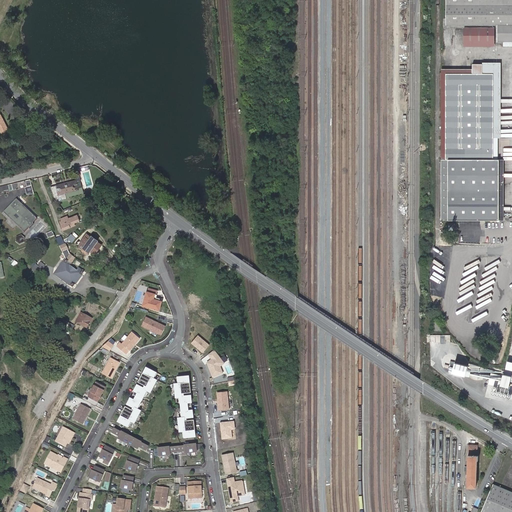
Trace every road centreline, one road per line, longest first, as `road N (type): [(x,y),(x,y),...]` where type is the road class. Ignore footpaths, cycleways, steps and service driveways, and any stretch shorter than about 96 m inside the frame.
road 1 (tertiary): [(176,221),(511,443)]
road 2 (residential): [(172,355),(142,358),(134,368),(58,511)]
road 3 (residential): [(176,221),(160,249),(182,321),(172,355)]
road 4 (residential): [(210,469),(199,375),(172,355)]
road 5 (tertiary): [(0,75),(97,158)]
